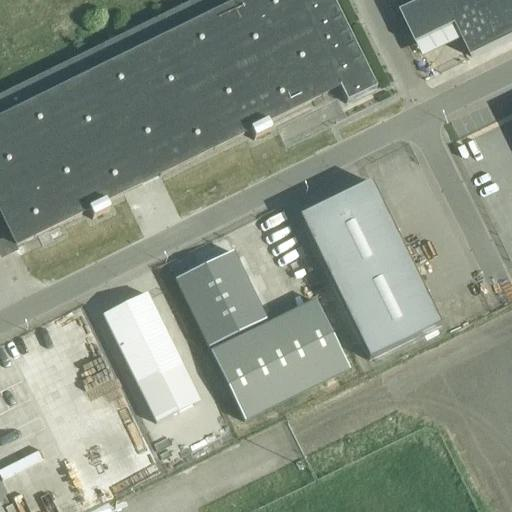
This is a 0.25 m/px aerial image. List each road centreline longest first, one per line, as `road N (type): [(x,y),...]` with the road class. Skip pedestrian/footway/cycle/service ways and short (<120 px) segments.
road 1 (residential): [(0,330),(511,72)]
road 2 (unknown): [(510,305),(424,116)]
